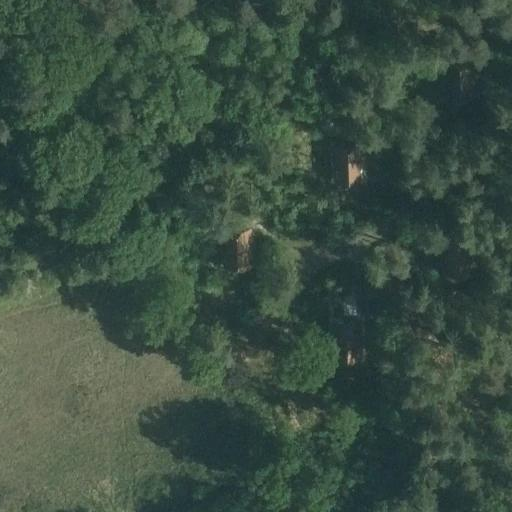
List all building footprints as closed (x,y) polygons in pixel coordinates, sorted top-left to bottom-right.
[(448,98),(473,96),(476,96),(474,60),(446,61),(448,98)] [(334,145),(335,183),(335,184),(365,183),(363,144),(334,145)] [(223,229),(225,263),(226,266),(253,264),(251,228),(223,229)] [(447,278),(473,277),(474,277),(472,237),(445,238),(447,278)] [(335,359),(362,358),(361,320),(334,321),(335,359)]
